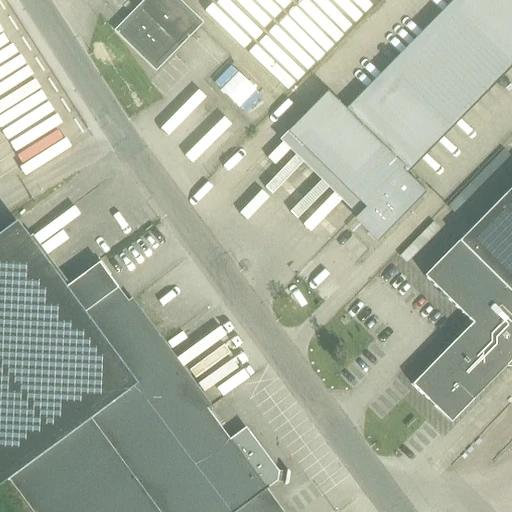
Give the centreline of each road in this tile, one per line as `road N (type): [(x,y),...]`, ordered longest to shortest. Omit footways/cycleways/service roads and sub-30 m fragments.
road 1 (unclassified): [(400,511),(124,145),(32,0)]
road 2 (unknown): [(0,204),(111,124)]
